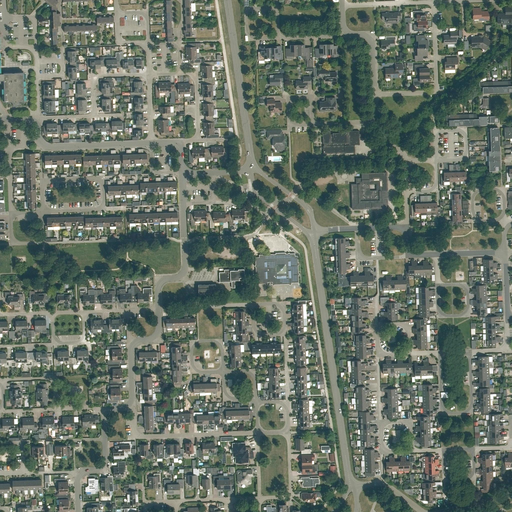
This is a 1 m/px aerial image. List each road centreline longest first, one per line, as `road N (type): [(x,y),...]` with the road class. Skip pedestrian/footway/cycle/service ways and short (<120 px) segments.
road 1 (tertiary): [(349,479),(315,247)]
road 2 (tertiary): [(250,159),(227,0)]
road 3 (residential): [(129,404),(139,436),(257,433)]
road 4 (residential): [(373,94),(435,91),(434,2)]
road 5 (residential): [(42,211),(94,209),(104,199),(94,178),(50,179),(41,189)]
road 6 (residential): [(470,351),(466,412),(441,407),(440,354)]
road 7 (residential): [(151,142),(46,146),(36,118)]
